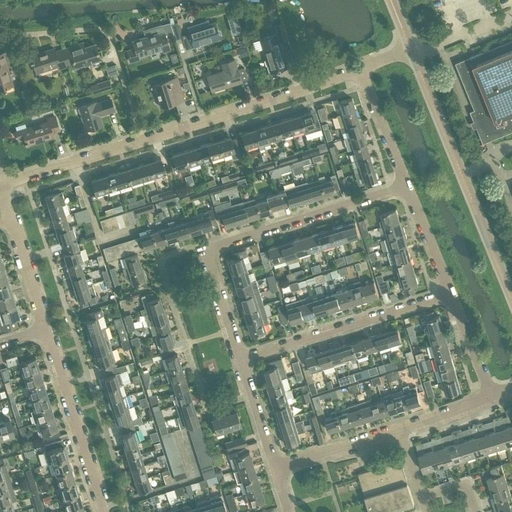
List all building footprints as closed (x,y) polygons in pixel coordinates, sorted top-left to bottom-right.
[(241,31),(236,16),(227,19),(232,33),(241,31)] [(177,23),(170,25),(173,34),(174,34),(174,35),(175,40),(181,39),(181,38),(185,49),(193,47),(219,38),(214,22),(205,25),(204,21),(187,27),(188,33),(182,35),(181,35),(181,34),(177,23)] [(134,49),(127,51),(130,62),(138,59),(138,58),(162,51),(163,53),(170,51),(165,37),(173,34),(170,25),(170,22),(162,25),(148,29),(150,34),(131,40),(134,49)] [(282,22),(275,24),(281,42),(287,40),(282,22)] [(286,67),(278,41),(275,33),(259,38),(270,72),(286,67)] [(511,39),(455,63),(474,110),(470,112),(483,144),(511,132),(511,39)] [(76,44),(61,49),(66,65),(72,63),(74,69),(89,64),(91,70),(102,66),(100,60),(98,54),(95,43),(77,49),(76,44)] [(66,65),(61,49),(55,51),(54,48),(31,55),(32,59),(29,60),(30,62),(33,61),(36,72),(58,65),(59,67),(66,65)] [(5,63),(8,62),(4,51),(0,52),(0,88),(12,84),(5,63)] [(247,79),(244,68),(238,69),(237,67),(238,67),(235,59),(220,63),(222,70),(206,75),(211,91),(241,82),(241,81),(247,79)] [(183,66),(176,69),(181,82),(188,80),(183,66)] [(172,91),(180,88),(177,76),(154,83),(161,107),(175,102),(172,91)] [(97,84),(99,92),(111,88),(109,80),(97,84)] [(99,115),(114,110),(111,98),(95,103),(94,102),(79,106),(86,130),(102,125),(99,115)] [(351,99),(338,103),(341,114),(342,114),(355,110),(351,99)] [(321,121),(327,119),(324,107),(317,109),(321,121)] [(340,128),(358,122),(355,110),(342,114),(341,114),(336,116),(340,128)] [(310,111),(298,115),(303,129),(304,134),(320,129),(321,129),(315,112),(311,113),(310,111)] [(292,133),(303,129),(298,115),(287,118),(292,133)] [(25,123),(15,126),(16,131),(18,140),(19,141),(25,139),(26,145),(53,137),(52,132),(59,130),(54,116),(47,118),(48,121),(26,128),(25,123)] [(287,118),(276,122),(280,136),(281,139),(286,138),(285,135),(292,133),(287,118)] [(269,140),(280,136),(276,122),(264,126),(269,140)] [(349,137),(362,133),(358,122),(340,128),(342,133),(347,132),(349,137)] [(268,140),(269,140),(264,126),(253,129),(257,144),(259,149),(264,148),(264,146),(270,144),(268,140)] [(246,147),(257,144),(253,129),(241,133),(246,147)] [(349,137),(343,139),(347,150),(352,149),(366,145),(364,139),(366,139),(364,133),(362,134),(362,133),(349,137)] [(241,156),(235,138),(231,139),(230,136),(218,140),(222,154),(230,152),(232,159),(241,156)] [(211,158),(222,154),(218,140),(206,144),(211,158)] [(199,162),(211,158),(206,144),(195,147),(199,162)] [(356,160),(369,156),(366,145),(352,149),(356,160)] [(188,165),(199,162),(195,147),(183,151),(188,165)] [(172,170),(188,165),(183,151),(172,155),(172,156),(168,158),(172,170)] [(360,172),(373,168),(369,156),(356,160),(358,167),(352,169),(354,174),(360,172)] [(153,176),(165,172),(160,158),(148,161),(153,176)] [(141,179),(153,176),(148,161),(137,165),(141,179)] [(130,183),(141,179),(137,165),(125,169),(130,183)] [(277,168),(268,171),(271,178),(279,176),(279,174),(277,168)] [(360,172),(363,183),(377,179),(373,168),(360,172)] [(119,187),(130,183),(125,169),(114,172),(119,187)] [(107,190),(119,187),(114,172),(103,176),(107,190)] [(324,175),(318,177),(318,180),(324,196),(335,193),(334,190),(339,188),(335,174),(329,176),(330,179),(325,181),(324,175)] [(96,194),(107,190),(103,176),(91,179),(93,188),(89,189),(92,199),(97,197),(96,194)] [(343,177),(339,178),(342,190),(348,188),(345,177),(343,177)] [(318,180),(307,183),(312,200),(324,196),(318,180)] [(306,182),(295,185),(301,203),(312,200),(307,183),(306,182)] [(284,190),(278,192),(282,206),(289,204),(289,207),(301,203),(295,185),(283,189),(284,190)] [(78,198),(83,196),(79,186),(74,187),(77,195),(78,198)] [(167,191),(159,194),(160,199),(177,193),(175,188),(167,191)] [(61,203),(64,202),(61,191),(58,192),(57,191),(44,195),(48,207),(61,203)] [(255,203),(260,216),(271,213),(270,210),(276,208),(282,206),(278,192),(272,194),(266,196),(267,199),(255,203)] [(176,207),(181,206),(178,196),(166,200),(168,205),(175,202),(176,207)] [(254,198),(243,202),(244,206),(248,220),(260,216),(255,203),(254,198)] [(242,201),(231,205),(231,206),(233,210),(237,223),(248,220),(244,206),(243,202),(242,201)] [(65,214),(61,203),(48,207),(52,218),(65,214)] [(237,223),(233,210),(231,206),(220,210),(220,209),(215,211),(219,223),(223,221),(225,227),(237,223)] [(381,227),(399,222),(396,209),(386,212),(384,206),(379,207),(381,214),(383,221),(379,222),(381,227)] [(143,207),(132,211),(134,219),(138,217),(140,217),(139,213),(145,212),(143,207)] [(77,224),(90,220),(87,209),(74,213),(77,224)] [(207,211),(196,214),(201,231),(207,230),(207,231),(208,231),(212,230),(213,229),(213,228),(212,225),(216,224),(212,209),(207,210),(207,211)] [(135,222),(134,219),(132,211),(126,212),(130,224),(135,222)] [(125,225),(130,224),(126,212),(121,214),(125,225)] [(55,230),(68,226),(65,214),(52,218),(55,230)] [(119,227),(125,225),(121,214),(115,216),(119,227)] [(191,220),(186,221),(190,235),(190,236),(191,236),(196,235),(196,234),(196,233),(201,231),(196,214),(190,216),(191,220)] [(114,229),(119,227),(115,216),(110,217),(114,229)] [(108,230),(114,229),(110,217),(105,219),(108,230)] [(103,232),(108,230),(105,219),(100,221),(103,232)] [(362,233),(368,231),(364,220),(358,222),(362,233)] [(174,225),(173,221),(167,222),(169,227),(163,228),(167,242),(168,243),(173,242),(173,241),(173,240),(178,238),(174,225)] [(178,238),(190,235),(186,221),(174,225),(178,238)] [(343,225),(347,240),(359,236),(355,222),(343,225)] [(388,239),(405,234),(404,229),(402,228),(401,228),(399,222),(381,227),(379,228),(381,234),(386,232),(388,238),(388,239)] [(335,244),(347,240),(343,225),(330,229),(335,244)] [(68,226),(55,230),(59,242),(61,241),(63,247),(77,243),(72,226),(69,227),(68,226)] [(163,228),(151,232),(156,246),(167,242),(163,228)] [(146,234),(140,236),(144,248),(144,249),(144,250),(145,251),(150,250),(150,249),(150,247),(156,246),(151,232),(150,229),(145,230),(146,234)] [(330,229),(318,233),(323,248),(335,244),(330,229)] [(364,239),(370,237),(368,231),(362,233),(364,239)] [(96,238),(94,232),(88,233),(84,234),(86,241),(96,238)] [(310,252),(323,248),(318,233),(305,237),(310,252)] [(388,238),(384,239),(388,252),(392,251),(407,247),(405,241),(406,240),(407,239),(405,234),(388,239),(388,238)] [(138,250),(144,248),(140,236),(134,238),(138,250)] [(298,255),(310,252),(305,237),(293,241),(298,255)] [(133,252),(138,250),(134,238),(129,240),(133,252)] [(127,254),(133,252),(129,240),(123,241),(127,254)] [(122,255),(127,254),(123,241),(118,243),(122,255)] [(300,260),(298,255),(293,241),(281,245),(285,259),(286,259),(287,264),(300,260)] [(65,253),(63,254),(66,266),(80,262),(83,261),(77,243),(63,247),(65,253)] [(117,257),(122,255),(118,243),(113,245),(117,257)] [(112,258),(117,257),(113,245),(108,246),(112,258)] [(273,263),(285,259),(281,245),(268,249),(273,263)] [(106,260),(112,258),(108,246),(103,248),(106,260)] [(410,259),(407,247),(392,251),(388,252),(387,252),(391,265),(395,264),(410,259)] [(250,263),(245,265),(243,258),(248,256),(246,249),(232,253),(234,259),(228,261),(227,262),(227,263),(228,267),(229,268),(230,268),(232,273),(247,269),(251,268),(250,263)] [(263,264),(269,262),(265,251),(260,252),(263,264)] [(122,269),(123,273),(128,271),(141,267),(138,256),(124,260),(127,267),(122,269)] [(399,276),(414,271),(410,259),(395,264),(399,276)] [(80,262),(66,266),(70,277),(83,273),(80,262)] [(128,271),(123,273),(125,279),(130,278),(132,284),(145,280),(145,279),(146,279),(146,278),(145,274),(144,274),(143,270),(143,269),(142,270),(141,267),(128,271)] [(251,282),(247,269),(232,273),(236,286),(251,282)] [(414,293),(412,285),(417,284),(414,271),(399,276),(403,288),(405,296),(414,293)] [(83,273),(70,277),(74,289),(87,284),(91,283),(92,283),(91,278),(85,279),(83,273)] [(251,282),(236,286),(240,298),(254,294),(260,292),(256,280),(251,282)] [(383,281),(378,283),(381,294),(391,291),(387,280),(384,281),(383,281)] [(0,296),(12,293),(8,281),(0,283),(0,296)] [(361,285),(362,285),(360,281),(348,285),(349,289),(354,304),(366,300),(361,285)] [(361,285),(366,300),(378,296),(373,282),(362,285),(361,285)] [(76,294),(73,295),(75,301),(77,300),(79,299),(81,305),(97,300),(95,295),(91,283),(87,284),(74,289),(76,294)] [(317,294),(311,296),(312,301),(317,315),(329,311),(324,297),(321,285),(315,287),(317,294)] [(341,308),(354,304),(349,289),(337,293),(341,308)] [(254,294),(240,298),(244,311),(258,306),(264,305),(260,292),(254,294)] [(0,308),(15,304),(12,293),(0,296),(0,308)] [(144,315),(162,309),(159,297),(153,298),(152,293),(141,297),(144,308),(140,310),(142,315),(144,315)] [(329,311),(341,308),(337,293),(324,297),(329,311)] [(298,300),(300,305),(304,319),(317,315),(312,301),(311,296),(298,300)] [(298,300),(286,304),(287,309),(292,323),(304,319),(300,305),(298,300)] [(17,304),(16,305),(15,304),(0,308),(0,315),(0,317),(0,316),(0,328),(1,331),(16,326),(14,319),(19,317),(18,312),(20,311),(17,304)] [(258,306),(244,311),(247,323),(262,319),(267,317),(264,305),(258,306)] [(100,329),(100,328),(96,316),(102,315),(100,309),(86,313),(88,319),(83,320),(87,333),(100,329)] [(162,309),(144,315),(147,326),(154,324),(168,319),(166,313),(164,314),(162,309)] [(282,325),(288,323),(284,312),(279,313),(282,325)] [(433,312),(423,315),(424,320),(426,328),(424,328),(426,334),(428,333),(443,329),(440,320),(439,316),(434,317),(433,312)] [(262,319),(247,323),(251,336),(266,332),(264,324),(269,323),(267,317),(262,319)] [(132,319),(125,321),(126,325),(128,332),(135,330),(132,320),(132,319)] [(158,335),(170,331),(168,326),(170,325),(168,319),(154,324),(157,335),(158,335)] [(410,338),(416,336),(413,325),(406,327),(410,338)] [(91,345),(109,339),(105,327),(100,328),(100,329),(87,333),(91,345)] [(403,347),(401,341),(397,329),(386,332),(390,345),(391,351),(403,347)] [(432,345),(446,341),(443,329),(428,333),(432,345)] [(157,335),(154,336),(158,348),(159,347),(161,353),(172,350),(170,344),(173,343),(175,342),(173,336),(171,337),(170,331),(158,335),(157,335)] [(386,332),(374,336),(378,349),(390,345),(386,332)] [(374,336),(363,339),(367,352),(378,349),(374,336)] [(412,345),(418,343),(416,336),(410,338),(412,345)] [(109,339),(91,345),(94,356),(112,350),(109,339)] [(363,339),(351,343),(355,356),(356,356),(357,359),(368,356),(367,352),(363,339)] [(435,357),(450,353),(446,341),(432,345),(435,357)] [(351,343),(340,346),(344,359),(355,356),(351,343)] [(340,346),(328,350),(334,367),(346,363),(344,359),(340,346)] [(96,361),(94,363),(95,367),(98,367),(98,368),(102,366),(104,372),(115,368),(113,362),(115,360),(112,350),(94,356),(96,361)] [(168,370),(180,366),(177,354),(173,355),(172,350),(161,353),(163,359),(165,358),(168,370)] [(328,350),(317,353),(322,370),(334,367),(328,350)] [(408,365),(414,363),(411,351),(405,353),(408,365)] [(310,374),(322,370),(317,353),(305,357),(310,374)] [(417,362),(425,360),(422,353),(415,355),(417,362)] [(439,370),(453,366),(450,353),(435,357),(439,370)] [(9,357),(5,358),(8,366),(12,365),(18,363),(15,355),(9,357)] [(22,375),(39,369),(35,356),(18,362),(22,375)] [(266,370),(262,371),(266,383),(280,379),(287,377),(281,359),(275,360),(264,364),(266,370)] [(428,370),(425,360),(417,362),(421,373),(428,370)] [(295,374),(301,372),(298,361),(292,363),(295,374)] [(391,365),(384,367),(386,372),(393,369),(397,368),(395,361),(390,362),(391,365)] [(101,379),(100,381),(101,384),(103,385),(105,390),(118,386),(123,384),(130,382),(126,371),(127,371),(125,365),(115,368),(104,372),(105,377),(101,378),(101,379)] [(413,379),(419,377),(415,365),(409,367),(413,379)] [(0,368),(4,380),(10,378),(6,366),(0,368)] [(172,381),(184,377),(180,366),(168,370),(164,371),(168,382),(172,381)] [(442,383),(457,378),(453,366),(439,370),(442,383)] [(372,368),(360,372),(362,379),(374,375),(372,368)] [(26,386),(43,381),(39,369),(22,375),(26,386)] [(389,382),(400,378),(398,371),(386,374),(389,382)] [(360,372),(348,375),(351,383),(362,379),(360,372)] [(348,375),(338,379),(340,386),(351,383),(348,375)] [(150,376),(143,378),(146,389),(153,387),(152,384),(150,376)] [(175,392),(188,388),(184,377),(172,381),(175,392)] [(446,395),(460,391),(457,378),(442,383),(446,395)] [(270,396),(284,391),(280,379),(266,383),(270,396)] [(30,398),(47,393),(43,381),(26,386),(30,398)] [(317,393),(316,389),(314,381),(308,383),(311,395),(317,393)] [(408,385),(403,387),(404,390),(409,407),(421,404),(415,387),(409,388),(408,385)] [(118,386),(105,390),(109,402),(122,397),(118,386)] [(429,399),(435,397),(431,386),(425,388),(429,399)] [(175,392),(169,394),(171,400),(177,398),(179,403),(179,404),(191,400),(188,388),(175,392)] [(329,392),(330,396),(331,396),(332,399),(338,398),(336,390),(329,392)] [(397,411),(409,407),(404,390),(392,394),(397,411)] [(11,404),(15,403),(12,391),(7,392),(11,404)] [(288,403),(284,391),(270,396),(274,408),(288,403)] [(33,410),(50,404),(47,393),(30,398),(33,410)] [(386,415),(397,411),(392,394),(381,397),(382,401),(386,415)] [(122,397),(109,402),(112,413),(129,408),(125,396),(122,397)] [(322,407),(320,400),(318,396),(312,397),(316,409),(322,407)] [(179,416),(195,411),(191,400),(179,404),(179,403),(175,405),(179,416)] [(369,400),(357,404),(363,422),(374,418),(370,405),(371,405),(369,400)] [(374,418),(386,415),(382,401),(371,405),(370,405),(374,418)] [(19,414),(17,409),(15,403),(11,404),(14,416),(19,414)] [(292,416),(288,404),(288,403),(274,408),(278,420),(292,416)] [(33,410),(30,411),(34,422),(37,421),(54,416),(50,404),(33,410)] [(357,404),(347,407),(348,412),(347,412),(352,425),(363,422),(357,404)] [(129,408),(112,413),(116,425),(120,424),(121,429),(133,425),(131,419),(133,419),(129,408)] [(351,425),(347,412),(342,414),(341,409),(335,411),(340,429),(351,425)] [(179,416),(176,417),(178,423),(180,428),(186,426),(187,426),(199,423),(195,411),(179,416)] [(228,429),(240,426),(236,411),(224,415),(228,429)] [(328,432),(340,429),(335,411),(330,413),(331,417),(324,419),(328,432)] [(23,425),(21,419),(19,414),(14,416),(18,426),(23,425)] [(215,433),(228,429),(224,415),(211,419),(215,433)] [(57,429),(58,428),(54,416),(37,421),(41,434),(42,433),(44,440),(60,435),(57,429)] [(303,420),(294,423),(292,416),(278,420),(281,433),(304,426),(303,420)] [(15,425),(12,426),(9,418),(0,421),(0,434),(1,439),(18,434),(15,425)] [(511,429),(511,427),(505,429),(501,418),(497,419),(507,450),(508,450),(507,446),(511,445),(511,429)] [(505,451),(507,450),(497,419),(493,420),(496,431),(491,433),(496,450),(504,447),(505,451)] [(314,435),(320,433),(317,422),(311,424),(314,435)] [(199,423),(187,426),(189,432),(200,429),(199,423)] [(491,433),(485,435),(481,424),(477,425),(486,457),(488,456),(486,453),(496,450),(491,433)] [(22,439),(28,437),(25,425),(18,427),(22,439)] [(120,435),(118,438),(119,441),(122,442),(123,446),(136,442),(136,443),(140,442),(136,431),(135,431),(133,425),(121,429),(123,434),(119,435),(120,435)] [(485,457),(486,457),(477,425),(472,427),(475,438),(470,439),(475,456),(484,454),(485,457)] [(299,441),(297,434),(306,431),(304,426),(281,433),(285,445),(299,441)] [(200,429),(189,432),(191,438),(202,434),(200,429)] [(470,439),(464,441),(460,430),(456,432),(466,463),(467,463),(466,459),(475,456),(470,439)] [(172,431),(161,434),(163,440),(174,437),(172,431)] [(465,463),(466,463),(456,432),(452,433),(455,444),(449,446),(455,463),(464,460),(465,463)] [(202,434),(191,438),(193,444),(204,440),(202,434)] [(449,446),(443,448),(440,436),(435,438),(445,469),(447,469),(446,465),(455,463),(449,446)] [(174,437),(163,440),(164,446),(176,442),(174,437)] [(234,449),(247,445),(244,437),(232,441),(234,449)] [(444,470),(445,469),(435,438),(431,439),(435,451),(429,452),(434,469),(442,466),(444,470)] [(46,452),(43,452),(47,464),(52,463),(67,458),(66,453),(68,452),(66,446),(63,446),(61,440),(47,445),(44,446),(46,452)] [(204,440),(193,444),(195,449),(206,446),(204,440)] [(227,451),(234,449),(232,441),(224,443),(227,451)] [(136,442),(123,446),(127,458),(140,454),(136,443),(136,442)] [(176,442),(164,446),(166,452),(177,448),(176,442)] [(429,452),(423,454),(419,443),(415,444),(419,455),(418,455),(423,472),(424,472),(425,475),(426,475),(425,472),(434,469),(429,452)] [(206,446),(195,449),(197,455),(208,452),(206,446)] [(177,448),(166,452),(168,458),(179,454),(177,448)] [(244,448),(227,453),(229,459),(233,470),(252,464),(248,451),(245,452),(244,448)] [(208,452),(197,455),(198,461),(210,458),(208,452)] [(140,454),(127,458),(130,470),(143,466),(140,454)] [(179,454),(168,458),(170,463),(181,460),(179,454)] [(55,474),(71,470),(67,458),(52,463),(55,474)] [(210,458),(198,461),(200,467),(211,464),(210,458)] [(181,460),(170,463),(172,469),(183,465),(181,460)] [(368,511),(391,511),(414,505),(400,461),(357,474),(368,511)] [(211,464),(200,467),(202,473),(213,470),(211,464)] [(252,464),(233,470),(237,483),(242,482),(242,481),(256,476),(252,464)] [(183,465),(172,469),(174,475),(185,471),(183,465)] [(0,478),(8,476),(5,467),(2,466),(0,466),(0,478)] [(143,466),(130,470),(134,481),(147,477),(143,466)] [(490,490),(507,485),(501,466),(481,472),(484,480),(487,479),(490,490)] [(59,486),(74,481),(71,470),(55,474),(59,486)] [(213,470),(202,473),(204,480),(206,479),(215,476),(214,472),(213,470)] [(185,471),(174,475),(175,481),(187,477),(185,471)] [(0,491),(12,488),(8,476),(0,478),(0,491)] [(256,476),(242,481),(242,482),(245,493),(260,488),(256,476)] [(147,477),(134,481),(138,493),(151,489),(147,477)] [(63,498),(78,493),(74,481),(59,486),(63,498)] [(493,510),(511,503),(511,500),(507,485),(490,490),(494,501),(491,502),(493,510)] [(11,502),(16,500),(12,488),(0,491),(0,504),(11,501),(11,502)] [(260,488),(245,493),(249,505),(264,501),(260,488)] [(66,510),(82,505),(78,493),(63,498),(66,510)] [(226,511),(220,494),(208,498),(208,499),(209,502),(211,511),(226,511)] [(230,511),(231,511),(237,510),(233,497),(226,499),(230,511)] [(208,499),(196,503),(197,506),(198,511),(211,511),(209,502),(208,499)] [(0,511),(14,511),(11,502),(11,501),(0,504),(0,511)] [(511,511),(511,503),(493,510),(494,511),(511,511)]
